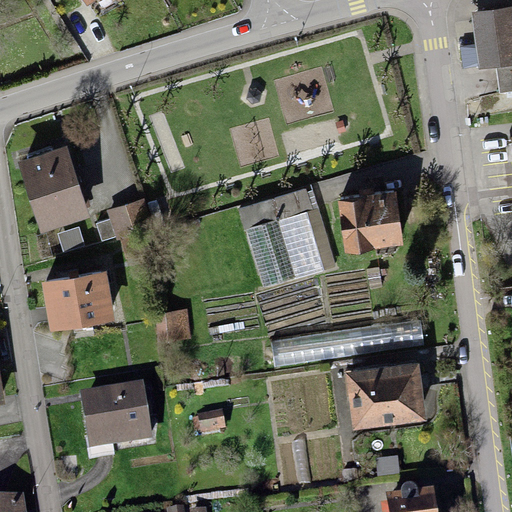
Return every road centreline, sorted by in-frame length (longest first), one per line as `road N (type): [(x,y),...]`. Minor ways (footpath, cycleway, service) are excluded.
road 1 (residential): [(425,0),(495,511)]
road 2 (residential): [(0,200),(50,511)]
road 3 (tertiary): [(0,111),(279,24)]
